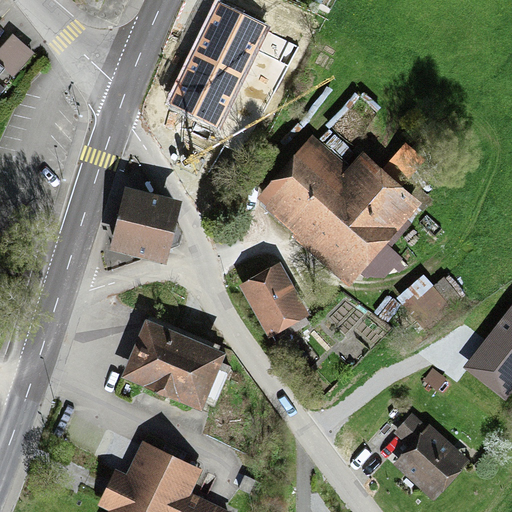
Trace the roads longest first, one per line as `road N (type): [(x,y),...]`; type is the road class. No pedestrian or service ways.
road 1 (unclassified): [(204,259),(237,335),(366,511)]
road 2 (primary): [(58,298),(117,115)]
road 3 (primary): [(0,468),(58,298)]
road 4 (unclassified): [(117,115),(179,201),(204,259)]
road 5 (unclassified): [(204,259),(58,298)]
road 6 (unclassified): [(125,93),(32,0)]
